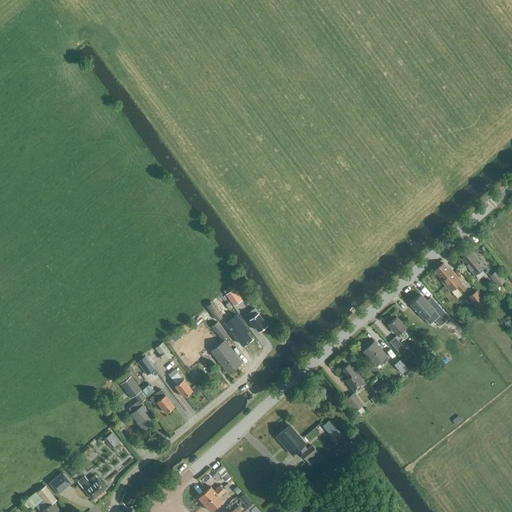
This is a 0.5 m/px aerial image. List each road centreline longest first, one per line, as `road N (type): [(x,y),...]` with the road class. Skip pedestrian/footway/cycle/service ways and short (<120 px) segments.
road 1 (tertiary): [(164,497),(511,184)]
road 2 (unclassified): [(114,511),(113,496),(129,469),(264,353)]
